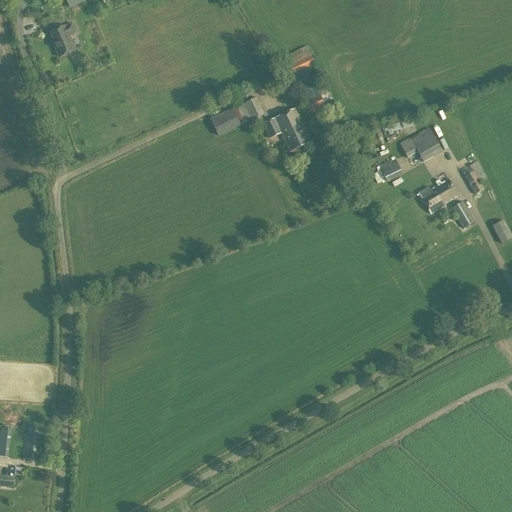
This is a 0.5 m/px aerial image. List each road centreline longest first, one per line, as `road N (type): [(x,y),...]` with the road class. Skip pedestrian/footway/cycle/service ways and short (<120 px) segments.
road 1 (unclassified): [(60,511),(68,368),(53,199),(68,181),(205,119)]
road 2 (unclassified): [(511,309),(425,347),(147,511)]
road 3 (unknown): [(511,284),(448,162)]
